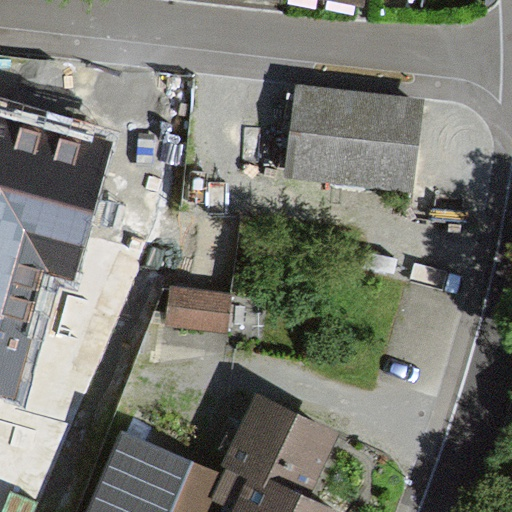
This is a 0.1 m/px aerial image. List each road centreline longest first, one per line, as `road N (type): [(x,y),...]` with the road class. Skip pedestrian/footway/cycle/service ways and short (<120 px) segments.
road 1 (residential): [(511,50),(0,4)]
road 2 (residential): [(511,278),(439,511)]
